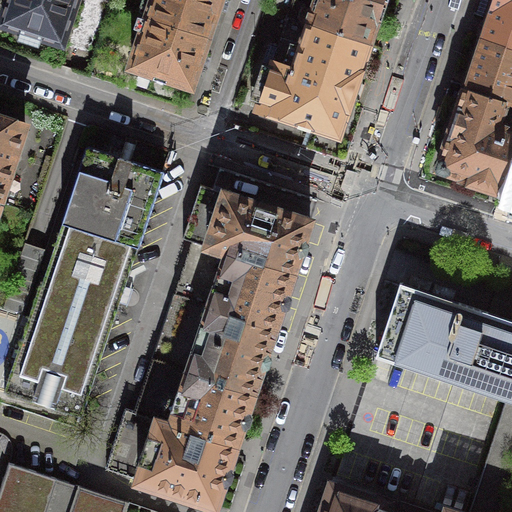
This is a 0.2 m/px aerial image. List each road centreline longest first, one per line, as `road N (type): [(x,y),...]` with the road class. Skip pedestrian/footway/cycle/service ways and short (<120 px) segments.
road 1 (residential): [(375,195),(264,511)]
road 2 (residential): [(205,137),(0,69)]
road 3 (residential): [(439,0),(375,195)]
road 4 (residential): [(375,195),(205,137)]
road 5 (residential): [(253,0),(205,137)]
road 6 (residential): [(511,240),(375,195)]
